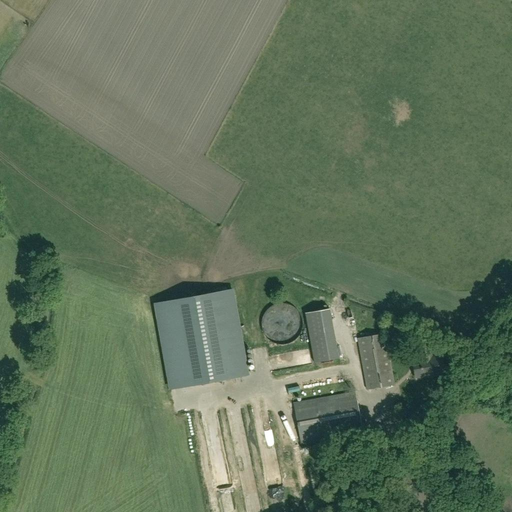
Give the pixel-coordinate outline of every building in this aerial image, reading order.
[(232,290),(192,297),(155,304),(171,389),(248,375),(232,290)] [(302,329),(303,326),(303,322),(302,319),(301,315),(299,312),(297,309),(294,307),(291,305),(287,304),(284,303),(280,303),(277,304),(273,305),(270,307),(267,309),(265,312),(263,315),(262,319),(261,322),(261,326),(262,329),(263,333),(265,336),(267,339),(270,341),(273,343),(277,344),(280,345),(284,345),(287,344),(291,343),(294,341),(297,339),(299,336),(301,333),(302,329)] [(339,359),(330,309),(306,313),(315,363),(339,359)] [(358,339),(367,390),(395,385),(385,334),(358,339)] [(430,346),(425,347),(418,348),(420,359),(412,361),(415,377),(432,374),(432,376),(444,374),(441,356),(432,357),(430,346)] [(299,392),(308,390),(306,381),(296,383),(299,392)] [(294,403),(301,445),(363,434),(355,392),(294,403)] [(251,456),(246,426),(235,428),(240,458),(251,456)] [(440,511),(404,460),(389,470),(402,490),(393,496),(403,511),(440,511)]
